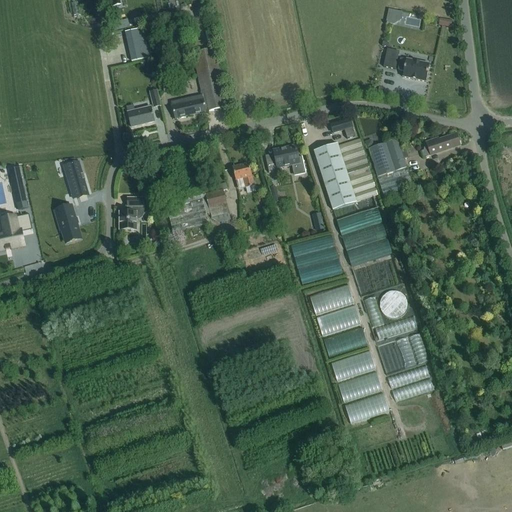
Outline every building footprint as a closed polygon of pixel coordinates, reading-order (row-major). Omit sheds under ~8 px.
[(388,9),(385,23),(393,24),(400,20),(402,12),(388,9)] [(440,18),(438,25),(451,27),(452,21),(440,18)] [(138,58),(159,54),(152,24),(132,28),(138,58)] [(231,107),(229,97),(225,98),(215,49),(193,53),(203,98),(189,101),(188,99),(171,103),(172,110),(175,120),(192,116),(192,115),(206,112),(231,107)] [(387,50),(383,67),(395,70),(399,52),(387,50)] [(400,59),(397,70),(403,72),(402,78),(426,83),(429,65),(406,60),(400,59)] [(152,65),(144,64),(142,75),(150,76),(152,65)] [(161,107),(157,91),(149,93),(153,108),(161,107)] [(154,123),(152,113),(150,108),(134,111),(133,106),(126,108),(131,128),(154,123)] [(350,120),(330,126),(333,134),(344,131),(347,140),(355,137),(350,120)] [(428,149),(421,152),(423,158),(459,146),(456,135),(434,142),(433,140),(426,143),(428,149)] [(378,196),(363,149),(360,140),(338,147),(337,146),(315,153),(333,210),(378,196)] [(372,140),(365,143),(367,149),(374,147),(372,140)] [(412,187),(406,169),(397,140),(368,150),(384,197),(412,187)] [(302,157),(298,158),(295,147),(273,152),(274,155),(265,157),(267,166),(269,174),(278,172),(277,169),(292,166),(294,177),(306,174),(302,157)] [(254,186),(251,175),(248,165),(232,169),(236,181),(243,179),(245,188),(254,186)] [(19,171),(9,173),(18,213),(29,211),(19,171)] [(82,171),(66,176),(73,200),(89,195),(82,171)] [(223,192),(227,190),(226,184),(204,190),(204,193),(165,203),(167,212),(173,234),(208,225),(206,215),(210,214),(213,225),(230,220),(223,192)] [(275,187),(270,188),(275,204),(279,202),(275,187)] [(136,231),(136,213),(143,213),(144,199),(128,199),(127,207),(125,207),(125,213),(119,213),(119,231),(136,231)] [(5,235),(0,236),(0,251),(5,251),(6,251),(6,250),(10,249),(10,250),(11,250),(11,249),(24,247),(21,233),(32,230),(29,215),(1,221),(5,235)] [(80,238),(75,218),(60,222),(66,242),(80,238)] [(322,222),(314,224),(316,232),(324,230),(322,222)] [(336,298),(358,290),(356,284),(321,296),(325,306),(337,301),(336,298)] [(363,303),(325,312),(327,323),(365,314),(363,303)] [(378,349),(352,355),(354,364),(380,358),(378,349)] [(382,367),(345,378),(351,397),(381,387),(389,385),(387,379),(386,379),(382,367)]
